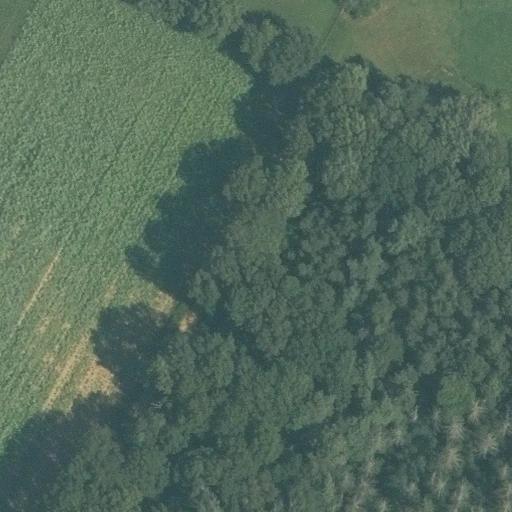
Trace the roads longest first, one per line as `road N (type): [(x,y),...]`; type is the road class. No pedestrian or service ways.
road 1 (track): [(88,511),(328,77)]
road 2 (unclassified): [(511,182),(203,0)]
